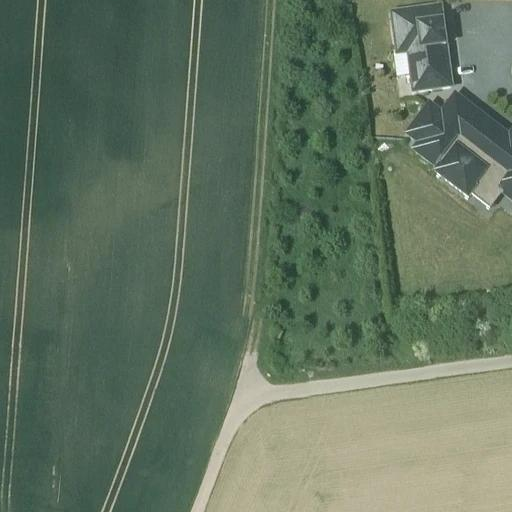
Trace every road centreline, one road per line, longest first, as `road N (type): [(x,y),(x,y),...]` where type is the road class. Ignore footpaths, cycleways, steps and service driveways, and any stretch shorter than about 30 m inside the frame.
road 1 (track): [(236,423),(259,284),(277,0)]
road 2 (track): [(236,423),(511,389)]
